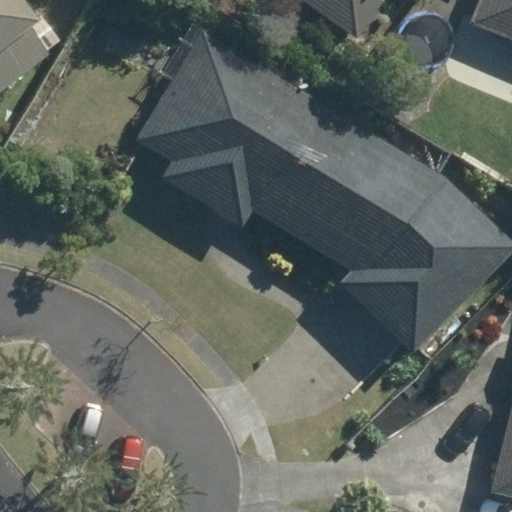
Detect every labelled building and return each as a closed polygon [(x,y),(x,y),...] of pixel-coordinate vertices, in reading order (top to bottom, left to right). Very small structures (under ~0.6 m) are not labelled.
[(0,0),(0,46),(32,17),(16,0),(0,0)] [(297,0),(348,37),(375,0),(297,0)] [(511,0),(475,0),(464,28),(511,47),(511,0)] [(244,212),(344,278),(332,296),(412,350),(424,332),(511,238),(511,237),(197,29),(127,135),(170,164),(158,181),(232,230),(244,212)] [(511,499),(511,396),(487,493),(511,499)]
